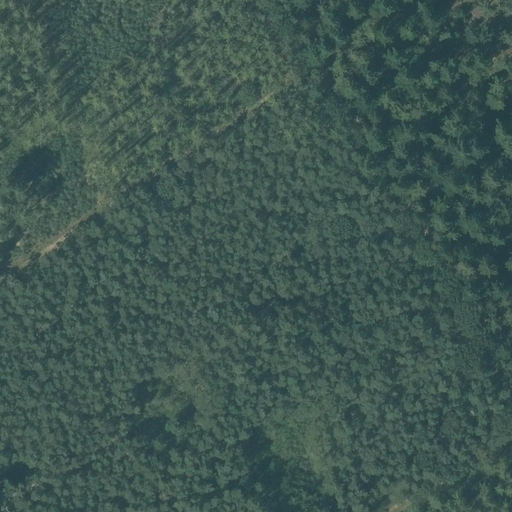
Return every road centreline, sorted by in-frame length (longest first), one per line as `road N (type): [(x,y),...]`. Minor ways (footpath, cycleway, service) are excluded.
road 1 (track): [(511,369),(281,0)]
road 2 (track): [(0,279),(315,79)]
road 3 (track): [(315,79),(389,186),(511,396)]
road 4 (unknown): [(0,339),(179,511)]
road 5 (track): [(334,79),(456,0)]
road 6 (track): [(511,435),(397,511)]
road 7 (unknown): [(113,447),(0,502)]
